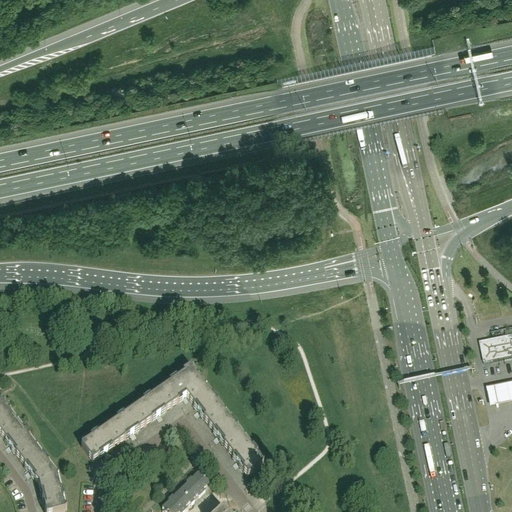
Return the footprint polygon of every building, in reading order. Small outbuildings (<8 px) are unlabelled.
[(511,359),(511,337),(479,344),(484,365),(511,359)] [(189,403),(206,389),(205,389),(199,380),(191,369),(182,376),(175,381),(175,380),(172,383),(168,385),(159,392),(159,391),(158,392),(171,410),(178,405),(177,403),(181,401),(182,402),(184,401),(186,399),(189,403)] [(208,428),(226,415),(225,414),(225,415),(218,405),(216,402),(213,399),(206,390),(206,389),(189,403),(193,409),(196,408),(199,412),(197,413),(199,415),(200,418),(202,416),(205,420),(203,421),(208,428)] [(511,389),(496,393),(487,395),(491,414),(501,412),(511,409),(511,389)] [(159,415),(163,413),(164,414),(171,410),(158,392),(149,399),(148,398),(145,401),(142,403),(133,410),(132,410),(145,428),(152,423),(150,421),(154,419),(155,420),(157,419),(160,417),(159,415)] [(1,438),(18,424),(17,424),(11,415),(3,404),(0,405),(0,436),(0,437),(1,438)] [(133,434),(137,431),(138,433),(145,428),(132,410),(122,417),(119,419),(116,422),(116,421),(107,428),(106,428),(118,446),(125,441),(124,440),(128,437),(129,438),(131,437),(134,435),(133,434)] [(238,430),(236,428),(233,424),(232,424),(226,415),(208,428),(213,435),(215,433),(218,437),(217,438),(219,440),(220,443),(222,441),(225,445),(223,447),(228,453),(245,440),(238,431),(238,430)] [(28,438),(25,434),(18,425),(18,424),(1,438),(6,444),(8,443),(10,447),(9,448),(11,450),(12,452),(14,451),(17,455),(15,456),(20,464),(38,451),(37,450),(38,450),(37,449),(30,440),(28,438)] [(118,446),(106,428),(105,429),(96,435),(93,437),(89,439),(90,440),(82,445),(81,445),(82,447),(81,448),(92,464),(99,460),(97,458),(102,455),(103,456),(105,455),(107,453),(106,452),(110,449),(111,451),(118,446)] [(257,455),(255,453),(253,449),(252,449),(245,440),(228,453),(233,460),(235,458),(238,462),(237,463),(238,466),(240,468),(241,467),(244,471),(243,472),(248,478),(248,479),(263,467),(263,466),(264,464),(263,463),(257,456),(257,455)] [(48,464),(45,459),(44,460),(38,451),(20,464),(25,470),(27,468),(30,472),(28,473),(31,477),(32,478),(33,477),(36,481),(34,482),(38,488),(58,478),(49,465),(48,464)] [(63,497),(58,479),(59,479),(59,478),(58,478),(38,488),(40,495),(43,494),(44,499),(42,500),(43,502),(43,505),(45,504),(46,509),(44,510),(44,511),(65,511),(67,511),(66,510),(64,501),(63,497)] [(186,511),(208,489),(196,478),(163,511),(186,511)]
